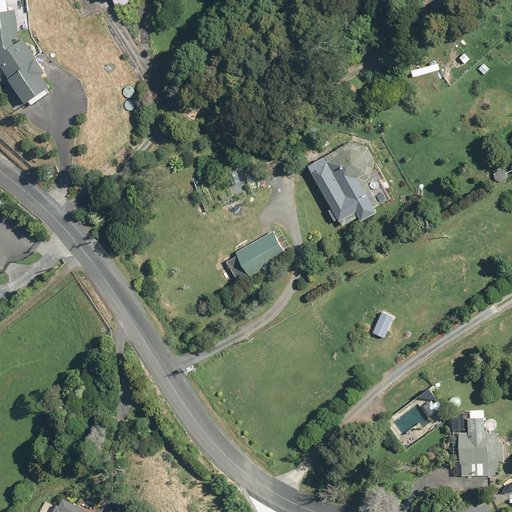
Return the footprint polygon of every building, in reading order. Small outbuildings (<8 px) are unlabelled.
[(111,0),(118,11),(135,0),(111,0)] [(39,60),(24,38),(20,42),(17,10),(0,11),(0,64),(28,106),(32,104),(33,106),(50,95),(47,91),(52,87),(45,76),(55,69),(46,56),(39,60)] [(441,64),(411,70),(413,79),(443,73),(441,64)] [(344,149),(312,164),(344,228),(362,219),(364,223),(382,214),(365,182),(367,181),(368,180),(369,178),(371,177),(372,176),(373,174),(374,172),(374,171),(375,169),(375,167),(375,165),(375,163),(375,162),(375,160),(374,158),(373,156),(373,155),(372,153),(371,152),(369,150),(368,149),(366,148),(365,147),(363,147),(361,146),(360,146),(358,145),(356,145),(354,145),(352,146),(351,146),(349,147),(347,147),(346,148),(344,149)] [(250,274),(251,277),(256,274),(258,278),(271,271),(269,267),(290,255),(277,232),(227,261),(238,281),(250,274)] [(400,319),(426,330),(438,302),(406,288),(402,296),(392,292),(374,335),(386,340),(393,324),(397,326),(400,319)] [(461,468),(461,476),(499,476),(499,464),(506,464),(506,445),(500,445),(500,433),(487,433),(488,410),(471,410),(471,432),(455,431),(455,468),(461,468)] [(93,511),(94,511),(63,495),(53,511),(93,511)]
